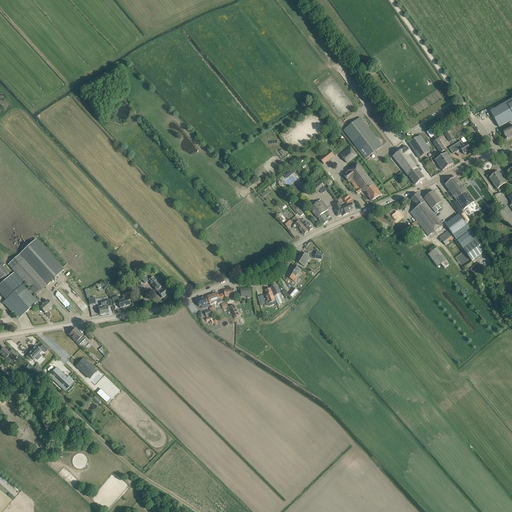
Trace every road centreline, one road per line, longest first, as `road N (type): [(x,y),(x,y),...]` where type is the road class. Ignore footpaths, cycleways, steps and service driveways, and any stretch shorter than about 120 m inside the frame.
road 1 (tertiary): [(0,336),(129,315),(218,285)]
road 2 (tertiary): [(301,242),(495,155)]
road 3 (unclassified): [(495,155),(391,0)]
